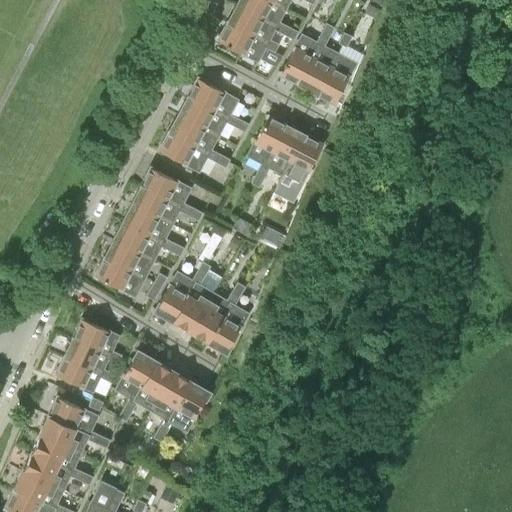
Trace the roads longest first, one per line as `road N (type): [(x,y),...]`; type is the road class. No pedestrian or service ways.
road 1 (residential): [(52,271),(174,44)]
road 2 (residential): [(218,370),(52,271)]
road 3 (residential): [(330,124),(174,44)]
